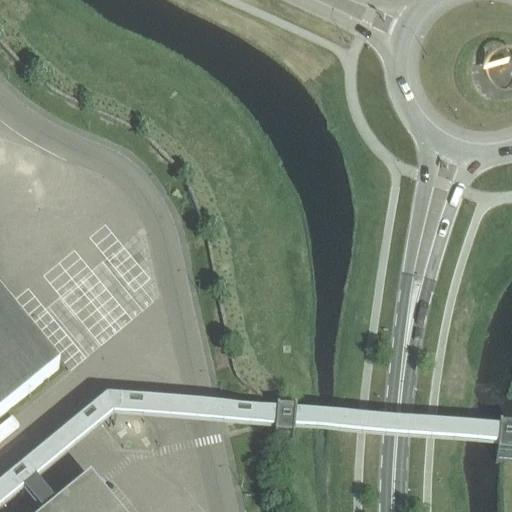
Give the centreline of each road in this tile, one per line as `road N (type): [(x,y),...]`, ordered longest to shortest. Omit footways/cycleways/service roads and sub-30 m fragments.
road 1 (secondary): [(435,138),(408,273),(410,332)]
road 2 (secondary): [(410,332),(468,151)]
road 3 (secondary): [(394,511),(410,332)]
